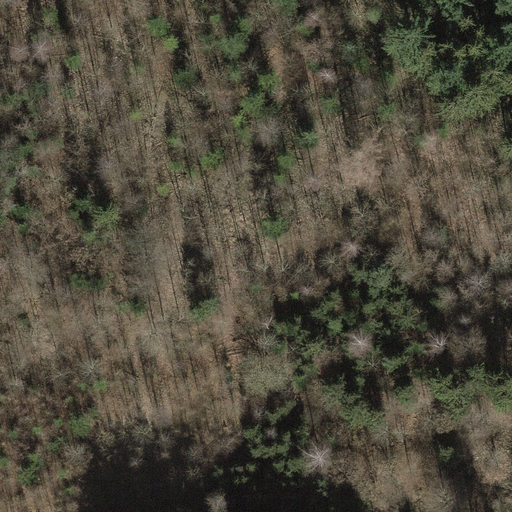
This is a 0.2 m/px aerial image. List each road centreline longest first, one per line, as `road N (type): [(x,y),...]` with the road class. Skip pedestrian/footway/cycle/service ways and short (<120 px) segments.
road 1 (track): [(187,0),(167,124),(173,274),(119,401),(38,476),(0,493)]
road 2 (track): [(90,435),(104,466),(123,478),(311,456),(386,458)]
